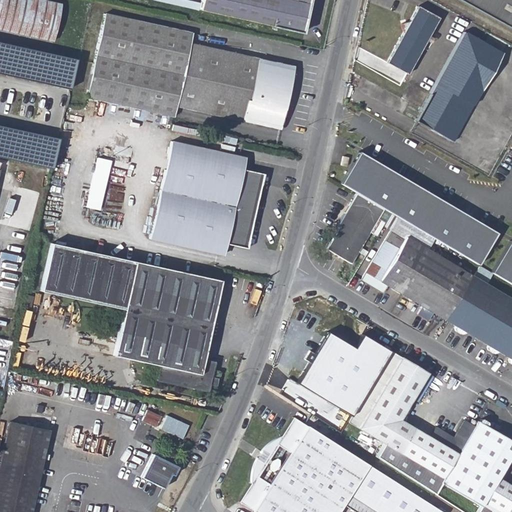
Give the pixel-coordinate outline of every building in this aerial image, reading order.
[(0,0),(0,27),(52,39),(60,3),(43,0),(0,0)] [(199,0),(198,9),(301,32),(308,0),(199,0)] [(511,0),(457,0),(511,30),(511,0)] [(386,63),(407,74),(437,18),(417,7),(411,18),(400,20),(403,32),(386,63)] [(177,105),(280,128),(293,67),(191,43),(193,34),(104,13),(85,96),(174,117),(177,105)] [(416,121),(453,141),(502,53),(464,32),(416,121)] [(0,42),(0,73),(70,89),(77,60),(0,42)] [(0,156),(53,169),(60,138),(0,124),(0,156)] [(148,238),(223,255),(227,244),(244,247),(262,174),(242,169),(245,159),(171,141),(148,238)] [(475,265),(491,234),(355,152),(337,183),(354,193),(381,208),(395,217),(410,226),(432,238),(475,265)] [(381,208),(354,193),(335,225),(337,227),(324,250),(348,264),(381,208)] [(410,226),(395,217),(359,279),(381,292),(386,284),(379,280),(410,226)] [(432,238),(410,226),(379,280),(386,284),(399,292),(426,247),(432,238)] [(488,272),(511,286),(511,244),(506,241),(488,272)] [(201,357),(219,280),(52,242),(40,290),(122,309),(113,355),(158,366),(155,380),(206,391),(208,384),(214,386),(216,378),(214,360),(201,357)] [(426,247),(399,292),(420,305),(416,313),(426,319),(431,312),(442,318),(469,273),(426,247)] [(490,286),(469,273),(442,318),(464,331),(490,286)] [(511,347),(511,299),(490,286),(464,331),(506,357),(511,347)] [(328,334),(315,354),(309,362),(300,377),(291,371),(285,383),(334,415),(348,395),(333,385),(344,365),(352,368),(371,338),(359,331),(356,336),(348,332),(342,342),(328,334)] [(370,350),(382,357),(390,344),(378,337),(370,350)] [(303,359),(309,362),(315,354),(308,350),(303,359)] [(428,373),(391,351),(350,423),(381,442),(372,457),(430,495),(439,481),(443,484),(460,453),(432,437),(401,420),(428,373)] [(507,404),(498,399),(496,404),(504,409),(507,404)] [(339,416),(344,420),(349,412),(343,408),(339,416)] [(167,414),(161,427),(183,437),(189,423),(167,414)] [(335,511),(341,503),(351,508),(355,498),(376,511),(440,511),(305,426),(302,432),(299,430),(303,424),(291,417),(281,435),(274,438),(268,442),(263,447),(259,453),(261,458),(255,459),(251,467),(249,475),(249,483),(239,500),(248,508),(254,499),(257,501),(251,510),(254,511),(335,511)] [(455,438),(437,427),(432,437),(460,453),(476,426),(465,420),(455,438)] [(443,484),(449,487),(480,505),(482,502),(499,511),(511,511),(511,487),(497,479),(511,455),(511,439),(485,424),(479,421),(476,426),(460,453),(443,484)] [(0,465),(0,511),(30,511),(48,430),(10,422),(0,465)] [(176,466),(151,453),(139,477),(161,488),(165,480),(169,473),(171,474),(176,466)] [(351,508),(357,511),(376,511),(355,498),(351,508)] [(499,511),(482,502),(480,505),(475,511),(499,511)]
